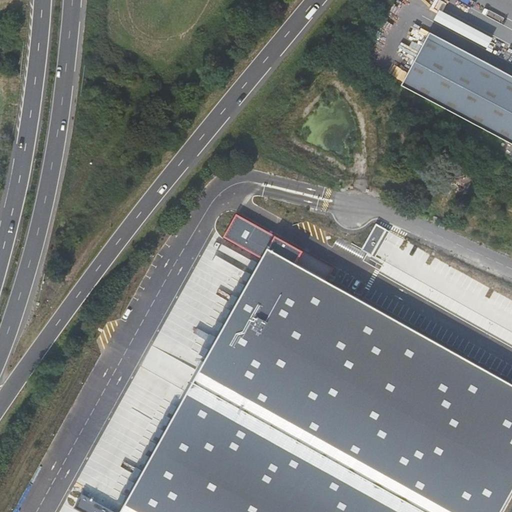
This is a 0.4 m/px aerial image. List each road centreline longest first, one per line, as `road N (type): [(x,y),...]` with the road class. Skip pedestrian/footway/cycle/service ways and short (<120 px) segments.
road 1 (trunk): [(0,406),(130,226),(316,0)]
road 2 (motorway): [(0,356),(53,164),(72,0)]
road 3 (track): [(243,0),(192,76),(169,94),(93,87),(0,62)]
road 4 (trunk): [(42,0),(33,103),(0,265)]
road 5 (unclassified): [(354,203),(511,270)]
